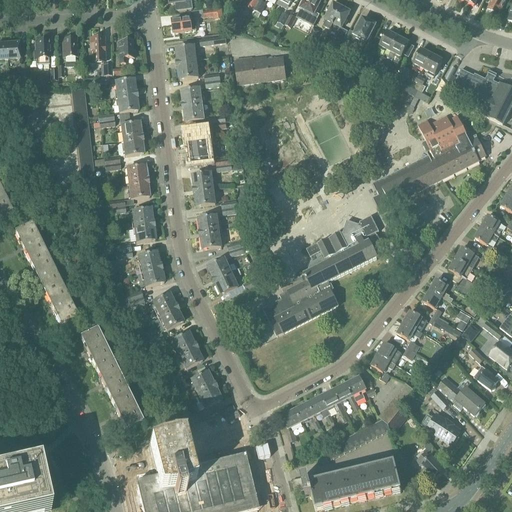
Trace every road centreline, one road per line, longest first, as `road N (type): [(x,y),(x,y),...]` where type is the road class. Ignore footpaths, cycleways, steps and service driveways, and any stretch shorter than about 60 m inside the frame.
road 1 (residential): [(257,408),(186,270),(148,17)]
road 2 (residential): [(257,408),(350,360),(511,162)]
road 3 (residential): [(115,511),(97,454),(0,295)]
road 4 (residential): [(0,24),(148,17)]
